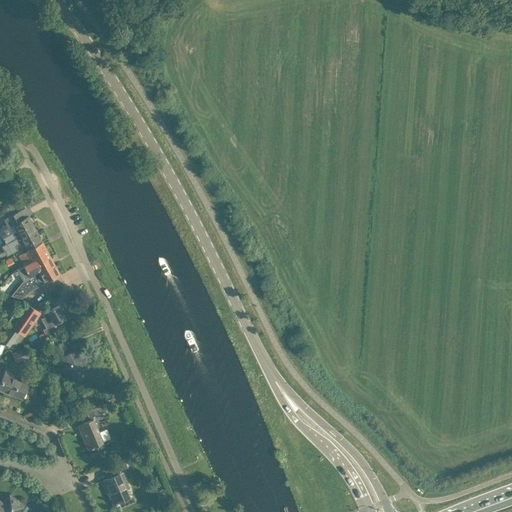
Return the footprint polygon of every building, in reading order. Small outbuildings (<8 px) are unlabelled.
[(3,238),(6,243),(19,236),(21,239),(36,230),(28,216),(23,218),(19,211),(4,219),(8,227),(13,224),(17,230),(3,238)] [(19,236),(6,243),(9,249),(22,242),(26,248),(27,249),(42,241),(36,230),(21,239),(19,236)] [(18,255),(22,263),(23,262),(38,254),(41,261),(50,256),(42,241),(27,249),(26,248),(27,250),(18,255)] [(30,277),(39,272),(39,273),(54,264),(50,256),(41,261),(38,254),(23,262),(22,263),(30,277)] [(5,260),(8,265),(14,262),(11,256),(5,260)] [(60,274),(54,264),(39,273),(39,272),(30,277),(22,282),(12,295),(21,298),(29,291),(60,274)] [(10,325),(0,338),(0,339),(15,350),(26,334),(29,340),(38,335),(32,324),(40,313),(26,303),(15,318),(11,314),(5,322),(10,325)] [(41,318),(43,321),(46,328),(55,323),(65,318),(58,305),(42,313),(44,317),(41,318)] [(52,347),(68,380),(88,371),(78,348),(69,352),(64,341),(52,347)] [(12,353),(16,363),(28,357),(24,348),(12,353)] [(16,372),(6,368),(0,383),(0,388),(22,398),(28,383),(13,377),(16,372)] [(87,448),(96,444),(103,441),(92,416),(104,411),(101,404),(86,411),(90,420),(78,425),(83,437),(82,437),(87,448)] [(107,478),(101,481),(104,489),(106,488),(113,504),(122,500),(129,497),(126,489),(130,487),(123,472),(120,474),(118,471),(128,467),(125,460),(119,462),(109,466),(113,475),(107,478)] [(195,497),(199,504),(204,502),(205,498),(202,493),(195,497)] [(0,500),(0,511),(19,511),(20,511),(26,505),(18,498),(17,500),(9,494),(3,502),(0,500)] [(166,494),(159,498),(162,505),(169,502),(166,494)]
